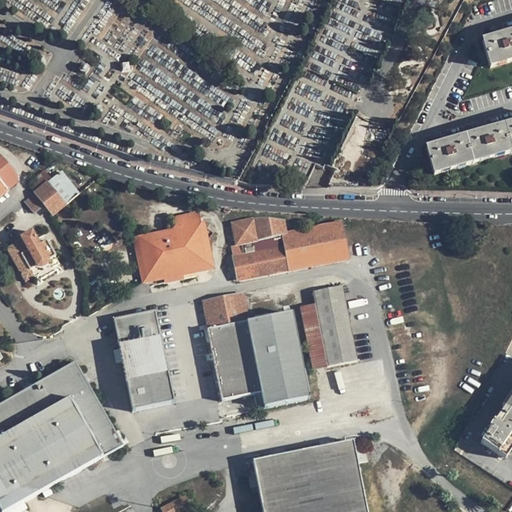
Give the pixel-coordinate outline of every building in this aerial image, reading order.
[(488,66),(511,60),(511,31),(481,40),(488,66)] [(511,154),(511,125),(426,148),(434,175),(511,154)] [(0,157),(0,195),(15,183),(15,176),(0,158),(0,157)] [(75,196),(59,177),(24,201),(33,213),(44,206),(51,215),(75,196)] [(205,224),(198,225),(195,213),(174,216),(176,227),(134,236),(142,283),(214,268),(205,224)] [(255,242),(252,220),(231,223),(235,245),(255,242)] [(284,221),(252,220),(255,242),(280,238),(287,236),(284,221)] [(344,243),(341,225),(287,236),(280,238),(289,268),(346,257),(344,243)] [(46,260),(52,257),(45,243),(39,246),(32,232),(21,239),(21,240),(6,249),(24,281),(33,277),(29,270),(34,267),(40,269),(45,266),(46,260)] [(255,242),(235,245),(231,246),(238,280),(289,270),(289,268),(280,238),(255,242)] [(353,359),(338,286),(309,292),(312,303),(324,365),(353,359)] [(202,305),(207,331),(245,324),(239,295),(202,305)] [(324,365),(312,303),(296,306),(308,368),(324,365)] [(113,322),(118,348),(160,339),(155,313),(113,322)] [(289,314),(245,324),(259,396),(261,408),(307,398),(289,314)] [(259,396),(245,324),(207,331),(206,332),(221,403),(259,396)] [(174,405),(160,339),(118,348),(132,414),(174,405)] [(121,449),(75,367),(0,407),(0,440),(69,402),(102,459),(121,449)] [(502,456),(511,441),(511,395),(494,421),(493,420),(488,427),(490,428),(480,442),(502,456)] [(0,511),(3,511),(102,459),(69,402),(0,440),(0,511)] [(365,511),(351,441),(302,450),(313,511),(365,511)] [(313,511),(302,450),(252,460),(262,511),(313,511)] [(180,511),(187,508),(181,498),(160,509),(161,511),(180,511)]
